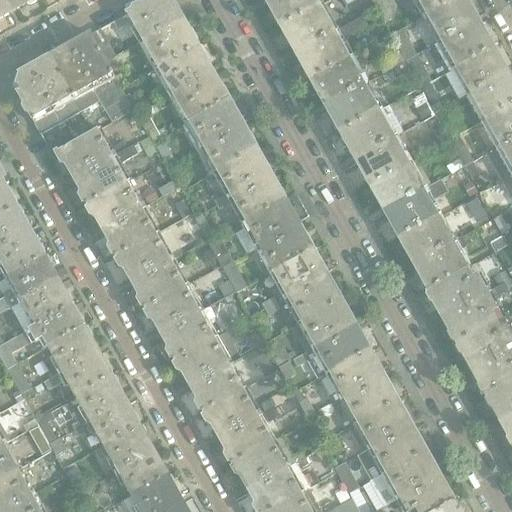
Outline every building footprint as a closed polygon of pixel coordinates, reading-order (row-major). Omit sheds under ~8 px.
[(0,0),(0,19),(26,5),(30,6),(36,2),(36,0),(0,0)] [(197,48),(183,24),(170,0),(162,0),(160,2),(158,0),(154,0),(127,16),(158,70),(197,48)] [(319,8),(314,0),(264,0),(274,17),(273,21),(276,26),(280,27),(279,30),(319,8)] [(340,0),(345,8),(358,0),(340,0)] [(392,2),(391,0),(369,0),(376,10),(392,2)] [(455,0),(411,0),(422,19),(455,0)] [(491,49),(474,20),(463,0),(455,0),(422,19),(452,71),(491,49)] [(390,21),(393,9),(396,7),(392,2),(376,10),(383,25),(390,21)] [(348,61),(319,8),(279,30),(281,30),(281,34),(284,40),(287,41),(303,70),(303,73),(306,79),(309,80),(309,82),(348,61)] [(121,68),(107,43),(113,39),(106,27),(90,36),(95,45),(114,80),(120,76),(117,70),(121,68)] [(416,57),(402,31),(391,37),(399,51),(405,62),(405,63),(416,57)] [(114,80),(95,45),(90,36),(49,59),(74,104),(93,93),(94,96),(95,96),(112,124),(132,112),(114,80)] [(227,101),(213,77),(197,48),(158,70),(188,123),(227,101)] [(511,106),(511,86),(504,72),(491,49),(452,71),(467,98),(481,124),(511,106)] [(405,62),(399,51),(387,58),(393,69),(405,62)] [(377,113),(355,73),(366,66),(360,54),(348,61),(309,82),(311,83),(310,87),(313,92),(316,93),(333,123),(332,126),(335,131),(339,133),(338,135),(377,113)] [(430,83),(416,57),(405,63),(409,69),(419,89),(430,83)] [(74,104),(49,59),(25,73),(20,76),(15,91),(17,95),(34,126),(74,104)] [(409,69),(405,63),(405,62),(393,69),(397,76),(409,69)] [(391,70),(388,65),(379,70),(382,76),(391,70)] [(141,105),(135,95),(128,99),(134,110),(141,105)] [(453,106),(462,100),(460,97),(450,102),(448,98),(434,106),(439,114),(453,106)] [(455,110),(465,105),(462,100),(453,106),(455,110)] [(255,152),(243,130),(227,101),(188,123),(200,146),(216,174),(255,152)] [(431,116),(424,105),(414,111),(421,122),(431,116)] [(511,175),(511,106),(481,124),(495,149),(496,150),(504,165),(495,170),(502,182),(511,175)] [(448,123),(443,112),(435,116),(440,127),(448,123)] [(407,166),(378,114),(377,113),(338,135),(340,136),(340,139),(343,145),(346,146),(362,175),(362,179),(365,184),(368,185),(368,187),(407,166)] [(160,139),(148,118),(147,115),(138,120),(152,144),(160,139)] [(113,161),(98,135),(97,133),(92,135),(72,147),(56,156),(61,166),(65,167),(81,194),(79,199),(83,205),(86,206),(85,208),(95,202),(126,185),(113,161)] [(444,134),(436,139),(440,147),(441,149),(450,144),(449,142),(444,134)] [(66,135),(46,147),(52,158),(56,156),(72,147),(66,135)] [(472,163),(458,137),(449,142),(450,144),(463,168),(472,163)] [(156,154),(147,139),(138,144),(147,159),(156,154)] [(128,149),(123,142),(111,149),(115,157),(128,149)] [(169,153),(163,143),(155,148),(161,158),(169,153)] [(283,202),(271,180),(255,152),(216,174),(241,218),(243,221),(244,224),(283,202)] [(431,187),(416,161),(407,166),(368,187),(370,188),(369,192),(372,197),(375,198),(381,209),(392,228),(391,231),(394,237),(397,238),(397,240),(436,218),(429,205),(447,194),(440,182),(431,187)] [(463,169),(458,161),(446,168),(451,176),(463,169)] [(480,178),(472,164),(464,168),(472,182),(480,178)] [(8,184),(0,170),(0,217),(16,209),(4,187),(8,185),(8,184)] [(511,175),(502,182),(511,201),(511,175)] [(162,199),(176,190),(172,182),(157,191),(162,199)] [(477,194),(471,183),(462,188),(468,199),(477,194)] [(141,212),(127,187),(126,185),(95,202),(85,208),(87,208),(86,211),(90,218),(94,219),(110,246),(109,250),(112,257),(115,258),(114,260),(155,237),(141,212)] [(490,197),(486,190),(479,194),(483,202),(490,197)] [(224,197),(213,203),(215,207),(226,201),(224,197)] [(226,201),(215,207),(218,212),(229,206),(226,201)] [(190,214),(182,202),(174,207),(182,219),(190,214)] [(311,252),(299,230),(283,202),(244,224),(245,225),(247,229),(273,275),(311,252)] [(44,258),(29,231),(16,209),(0,217),(0,272),(5,281),(44,258)] [(216,241),(202,214),(194,218),(208,245),(216,241)] [(508,232),(500,217),(493,221),(501,236),(508,232)] [(451,244),(437,219),(436,218),(397,240),(399,241),(398,244),(401,250),(405,251),(421,280),(420,284),(423,289),(427,290),(465,269),(456,254),(467,248),(462,240),(461,238),(451,244)] [(231,264),(220,244),(247,229),(245,225),(216,241),(208,245),(222,269),(231,264)] [(473,232),(469,225),(458,232),(462,239),(473,232)] [(184,289),(157,240),(155,237),(114,260),(116,260),(115,263),(119,269),(123,270),(129,281),(139,298),(138,302),(141,309),(144,310),(143,311),(184,289)] [(507,247),(502,238),(490,246),(495,255),(507,247)] [(340,303),(327,280),(311,252),(273,275),(301,325),(340,303)] [(72,308),(59,286),(44,258),(5,281),(10,290),(2,295),(4,300),(0,302),(0,315),(11,310),(14,308),(19,305),(33,330),(72,308)] [(247,289),(233,264),(222,270),(236,294),(247,289)] [(486,294),(476,277),(480,275),(475,266),(466,271),(465,269),(427,290),(426,293),(455,345),(495,323),(490,313),(495,310),(490,302),(511,289),(511,283),(506,272),(492,280),(497,288),(486,294)] [(213,341),(184,289),(143,311),(145,312),(144,314),(148,321),(153,322),(168,350),(167,354),(170,361),(173,361),(172,363),(213,341)] [(264,312),(276,305),(273,299),(261,306),(264,312)] [(328,375),(368,353),(340,303),(301,325),(291,331),(290,333),(294,340),(298,342),(305,355),(297,360),(281,369),(286,378),(296,372),(297,369),(307,363),(317,381),(328,375)] [(267,318),(279,311),(276,305),(264,312),(267,318)] [(45,351),(83,329),(72,308),(33,330),(27,333),(33,343),(39,340),(45,351)] [(511,341),(505,328),(500,331),(495,323),(455,345),(484,398),(511,382),(511,341)] [(111,378),(99,356),(83,329),(45,351),(49,358),(44,366),(52,380),(43,385),(47,392),(63,383),(72,400),(95,387),(111,378)] [(250,365),(246,357),(254,352),(249,344),(230,355),(220,337),(213,341),(172,363),(174,364),(173,366),(177,373),(182,374),(197,401),(196,406),(199,412),(202,413),(202,415),(243,393),(228,367),(234,364),(238,371),(250,365)] [(17,366),(11,355),(22,349),(16,339),(0,347),(0,360),(6,372),(17,366)] [(283,349),(270,356),(278,370),(281,369),(297,360),(293,353),(287,356),(283,349)] [(396,403),(383,381),(368,353),(328,375),(339,394),(328,400),(331,406),(342,400),(356,424),(396,403)] [(31,391),(17,366),(6,372),(20,397),(31,391)] [(139,428),(127,406),(111,378),(95,387),(72,400),(79,411),(74,415),(79,424),(72,427),(74,432),(81,428),(87,425),(87,426),(96,440),(101,449),(139,428)] [(511,382),(484,398),(511,447),(511,382)] [(265,414),(293,398),(288,390),(260,406),(265,414)] [(315,415),(307,400),(305,401),(299,392),(293,396),(306,419),(315,415)] [(271,444),(261,425),(243,393),(202,415),(203,415),(202,418),(206,425),(211,426),(216,436),(226,453),(225,458),(228,464),(231,465),(230,467),(271,444)] [(424,453),(411,431),(396,403),(356,424),(370,450),(384,475),(424,453)] [(335,415),(333,411),(330,406),(317,413),(322,422),(335,415)] [(56,441),(47,424),(55,420),(51,413),(35,421),(48,445),(56,441)] [(35,428),(32,423),(23,428),(26,434),(35,428)] [(0,482),(19,471),(5,445),(9,443),(0,426),(0,482)] [(83,435),(84,433),(81,428),(74,432),(75,432),(71,434),(73,438),(76,439),(83,435)] [(167,478),(154,455),(139,428),(101,449),(115,474),(98,484),(103,492),(120,482),(130,499),(167,478)] [(66,452),(59,440),(49,446),(55,458),(66,452)] [(271,511),(309,491),(299,474),(309,468),(304,459),(294,466),(286,471),(271,444),(230,467),(232,467),(231,470),(235,476),(239,478),(255,505),(254,509),(255,511),(271,511)] [(439,511),(452,505),(439,481),(424,453),(384,475),(394,493),(377,502),(381,509),(375,511),(393,511),(392,508),(393,507),(392,505),(399,501),(404,511),(439,511)] [(302,455),(292,461),(294,466),(304,459),(302,455)] [(345,464),(333,470),(334,472),(336,475),(344,490),(348,497),(359,490),(345,464)] [(42,511),(33,496),(19,471),(0,482),(0,511),(42,511)] [(186,511),(182,505),(167,478),(130,499),(136,511),(186,511)] [(54,494),(50,486),(38,493),(42,500),(54,494)] [(349,501),(343,490),(333,496),(340,506),(349,501)] [(320,511),(309,491),(271,511),(320,511)] [(357,511),(350,501),(335,510),(331,511),(357,511)]
